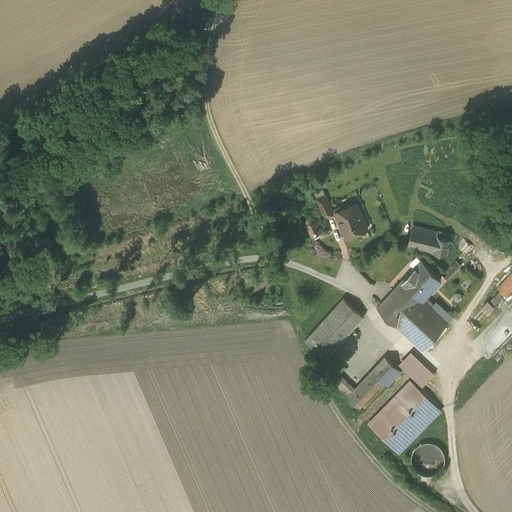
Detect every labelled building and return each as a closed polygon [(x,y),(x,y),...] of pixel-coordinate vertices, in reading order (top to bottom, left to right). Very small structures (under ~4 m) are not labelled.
[(343,197),(333,173),(326,176),(336,200),(343,197)] [(333,214),(324,195),(320,197),(317,198),(325,217),(333,214)] [(356,202),(344,207),(343,205),(334,209),(346,237),(367,228),(356,202)] [(314,218),(311,217),(308,218),(306,221),(307,223),(312,235),(320,231),(315,219),(315,220),(314,218)] [(452,234),(413,224),(408,245),(447,254),(452,234)] [(421,259),(377,307),(397,325),(425,295),(441,278),(421,259)] [(457,260),(442,275),(447,278),(461,264),(457,260)] [(511,271),(497,287),(506,296),(511,289),(511,271)] [(425,295),(397,325),(422,348),(447,322),(442,317),(443,317),(442,316),(431,306),(433,303),(425,295)] [(364,316),(343,297),(305,339),(325,358),(364,316)] [(492,298),(485,306),(492,312),(499,304),(492,298)] [(402,363),(427,386),(439,372),(414,349),(402,363)] [(355,388),(348,396),(360,407),(383,382),(396,367),(385,356),(355,388)] [(396,367),(383,382),(387,386),(401,371),(396,367)] [(355,388),(341,375),(334,383),(348,396),(355,388)] [(410,380),(368,423),(399,453),(441,410),(410,380)] [(415,469),(418,472),(421,474),(426,475),(430,475),(434,474),(438,472),(441,469),(443,465),(444,461),(444,457),(443,453),(441,449),(438,446),(434,444),(430,442),(426,442),(422,443),(418,446),(415,449),(413,452),(411,457),(411,461),(412,465),(415,469)]
